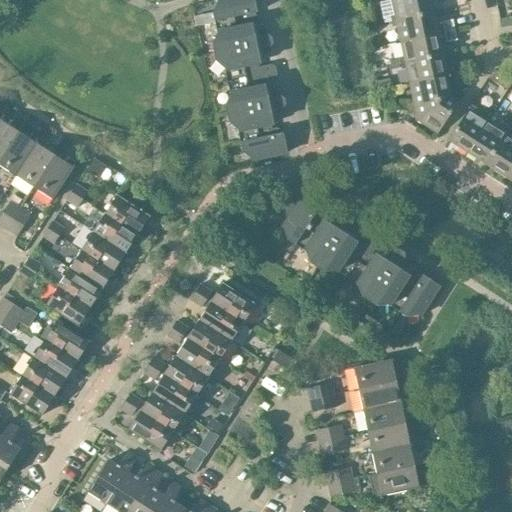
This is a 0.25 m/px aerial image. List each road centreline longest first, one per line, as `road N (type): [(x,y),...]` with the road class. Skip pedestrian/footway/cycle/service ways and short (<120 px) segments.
road 1 (residential): [(511,205),(391,133)]
road 2 (residential): [(292,511),(300,498),(285,394)]
